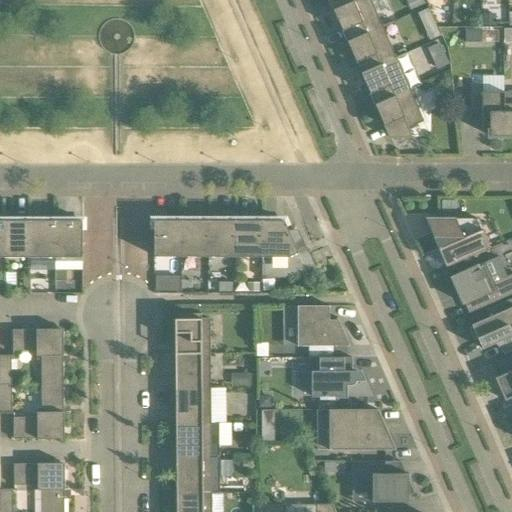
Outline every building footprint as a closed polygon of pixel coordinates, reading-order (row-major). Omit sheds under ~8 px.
[(358,0),(328,0),(334,11),(358,0)] [(382,27),(370,0),(358,0),(334,11),(347,42),(382,27)] [(408,0),(413,10),(428,4),(426,0),(408,0)] [(494,26),(494,17),(483,17),(483,26),(494,26)] [(396,59),(382,27),(347,42),(361,74),(396,59)] [(481,32),(466,32),(466,43),(481,43),(481,32)] [(447,58),(435,63),(438,69),(449,64),(447,58)] [(410,90),(396,59),(361,74),(375,105),(410,90)] [(489,137),(508,137),(508,93),(482,93),(482,85),(470,85),(470,112),(482,112),(482,131),(489,131),(489,137)] [(424,122),(410,90),(375,105),(389,138),(410,138),(410,136),(407,130),(424,122)] [(441,201),(441,212),(452,212),(452,201),(441,201)] [(4,257),(30,257),(30,219),(4,219),(4,257)] [(30,257),(56,257),(56,219),(30,219),(30,257)] [(56,219),(56,257),(82,258),(82,221),(71,221),(71,219),(56,219)] [(181,257),(181,219),(165,219),(165,221),(154,221),(154,257),(181,257)] [(181,257),(208,257),(208,219),(181,219),(181,257)] [(208,257),(235,257),(234,219),(208,219),(208,257)] [(235,257),(261,257),(261,219),(234,219),(235,257)] [(302,240),(292,240),(284,221),(276,221),(276,219),(261,219),(261,257),(261,279),(309,279),(318,275),(317,273),(316,273),(302,240)] [(490,248),(477,219),(425,219),(446,267),(490,248)] [(511,274),(507,277),(498,257),(451,278),(462,304),(464,303),(469,314),(511,295),(511,274)] [(511,351),(511,301),(502,306),(504,311),(472,326),(473,328),(469,329),(474,341),(478,339),(482,349),(499,342),(504,355),(511,351)] [(329,320),(329,307),(297,307),(298,347),(350,347),(338,323),(337,320),(329,320)] [(175,320),(175,355),(210,354),(210,319),(202,319),(202,314),(179,314),(179,319),(175,320)] [(42,385),(63,384),(63,330),(13,331),(13,352),(36,352),(36,357),(41,357),(42,385)] [(266,356),(266,345),(257,345),(257,356),(266,356)] [(211,389),(210,354),(175,355),(175,389),(211,389)] [(0,355),(0,385),(12,385),(11,356),(0,355)] [(352,358),(307,358),(307,360),(311,360),(311,397),(336,397),(336,398),(347,398),(347,397),(372,397),(365,380),(360,380),(357,372),(352,372),(352,358)] [(511,370),(495,378),(505,401),(511,397),(511,407),(508,409),(509,410),(511,408),(511,370)] [(233,387),(249,387),(249,375),(233,375),(233,387)] [(13,418),(14,439),(64,439),(63,384),(42,385),(42,413),(37,413),(37,418),(13,418)] [(0,414),(12,414),(12,385),(0,385),(0,414)] [(211,424),(211,389),(175,389),(176,424),(211,424)] [(257,408),(267,408),(267,401),(263,397),(257,397),(257,408)] [(333,450),(395,450),(388,434),(377,434),(378,413),(378,412),(378,410),(317,410),(317,412),(324,412),(324,435),(335,435),(335,449),(333,449),(333,450)] [(261,411),(262,429),(274,429),(274,411),(261,411)] [(176,459),(211,459),(211,424),(176,424),(176,459)] [(176,494),(212,494),(211,459),(176,459),(176,494)] [(414,494),(408,480),(408,474),(406,474),(401,462),(352,462),(352,490),(372,490),(372,502),(408,502),(408,496),(414,494)] [(64,511),(64,464),(14,465),(14,486),(38,486),(38,491),(42,491),(42,511),(64,511)] [(335,464),(325,464),(325,473),(335,473),(335,464)] [(0,489),(0,511),(12,511),(13,490),(0,489)] [(176,511),(211,511),(212,494),(176,494),(176,511)]
